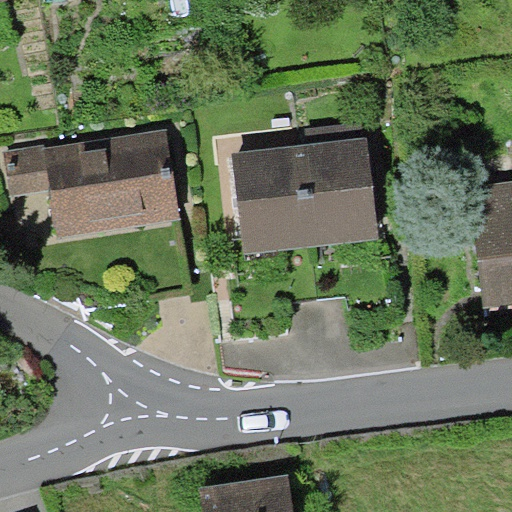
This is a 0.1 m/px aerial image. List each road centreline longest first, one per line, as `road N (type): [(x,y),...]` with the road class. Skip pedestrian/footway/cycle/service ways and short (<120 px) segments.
road 1 (residential): [(111,415),(511,374)]
road 2 (residential): [(0,311),(57,343),(111,415)]
